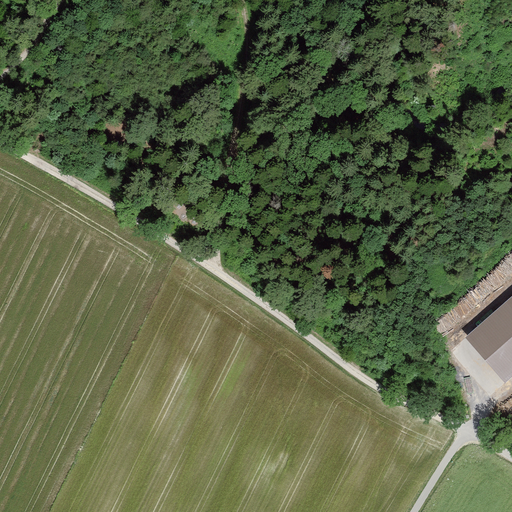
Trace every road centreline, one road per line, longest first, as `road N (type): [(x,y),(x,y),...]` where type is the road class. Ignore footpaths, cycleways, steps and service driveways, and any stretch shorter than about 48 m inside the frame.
road 1 (track): [(0,140),(395,400),(475,419),(511,380)]
road 2 (track): [(241,0),(245,77),(219,194),(216,258)]
road 3 (track): [(412,511),(475,419),(511,444)]
